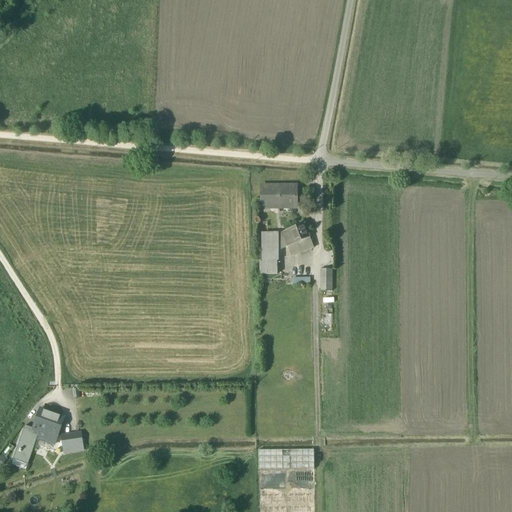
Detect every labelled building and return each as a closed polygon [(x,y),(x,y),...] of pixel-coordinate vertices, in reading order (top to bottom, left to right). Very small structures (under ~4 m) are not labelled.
[(261,186),(261,208),(271,208),(271,205),(287,205),(287,208),(296,208),(296,186),(287,186),(287,187),(271,187),(271,186),(261,186)] [(283,233),(288,247),(310,238),(304,224),(283,233)] [(262,233),(262,261),(277,261),(279,261),(278,251),(278,233),(262,233)] [(278,233),(278,251),(288,247),(283,233),(278,233)] [(277,274),(277,261),(262,261),(260,261),(260,275),(277,274)] [(321,292),(332,292),(332,270),(321,269),(321,292)] [(40,409),(34,429),(25,426),(13,459),(28,465),(38,437),(55,443),(64,418),(40,409)] [(62,436),(64,453),(83,450),(83,449),(82,442),(81,434),(62,436)] [(258,511),(314,511),(314,450),(258,451),(258,511)]
